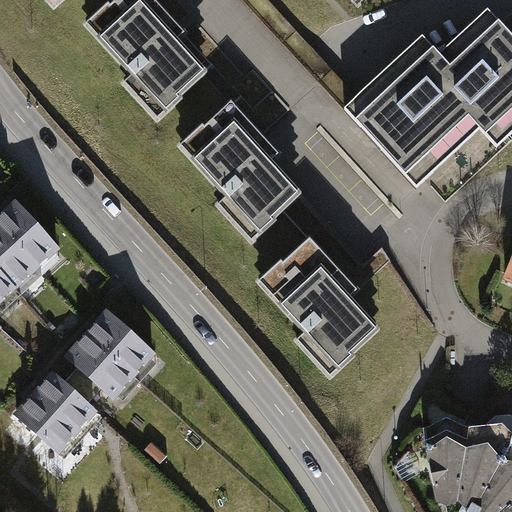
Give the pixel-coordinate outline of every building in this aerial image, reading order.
[(107,7),(86,27),(132,77),(124,85),(158,121),(179,101),(178,99),(204,74),(166,34),(175,26),(150,0),(120,0),(110,10),(107,7)] [(423,38),(344,110),(416,189),(493,119),(510,138),(511,135),(511,39),(488,13),(440,56),(423,38)] [(201,128),(179,148),(226,198),(217,206),(251,241),(273,221),(271,219),(297,195),(260,155),(268,147),(230,106),(203,130),(201,128)] [(0,310),(60,256),(15,206),(0,219),(0,310)] [(280,263),(258,284),(305,333),(297,341),(330,377),(352,357),(350,355),(377,331),(347,299),(355,292),(308,242),(283,266),(280,263)] [(155,359),(106,316),(66,361),(115,404),(155,359)] [(62,464),(100,422),(56,381),(17,423),(62,464)] [(452,414),(426,426),(440,511),(511,511),(511,415),(474,423),(452,414)]
